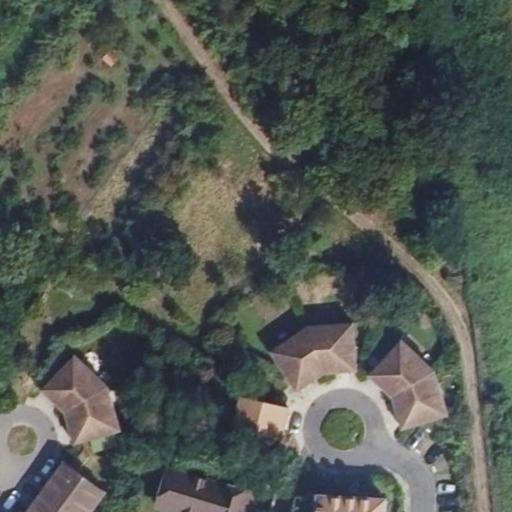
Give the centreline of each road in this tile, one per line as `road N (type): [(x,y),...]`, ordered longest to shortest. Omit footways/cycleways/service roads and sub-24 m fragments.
road 1 (track): [(479,511),(468,386),(452,313),(266,122),(182,0)]
road 2 (residential): [(374,442),(374,418),(362,403),(340,398),(318,410),(312,437),(327,458),(351,462),(371,448)]
